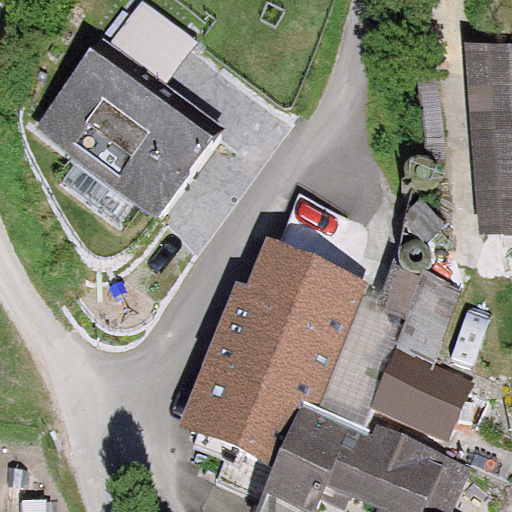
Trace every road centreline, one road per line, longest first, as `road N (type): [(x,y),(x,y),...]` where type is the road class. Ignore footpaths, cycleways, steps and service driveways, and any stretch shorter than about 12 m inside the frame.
road 1 (residential): [(170,511),(98,413),(92,462),(110,511)]
road 2 (track): [(0,259),(62,371),(98,413)]
